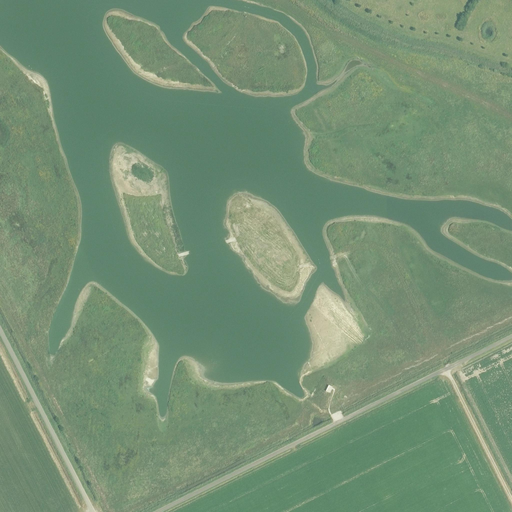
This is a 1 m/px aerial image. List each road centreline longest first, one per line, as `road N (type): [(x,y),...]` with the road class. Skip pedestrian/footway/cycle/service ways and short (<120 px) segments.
road 1 (unclassified): [(158,511),(511,336)]
road 2 (unclassified): [(92,511),(0,330)]
road 3 (track): [(511,503),(445,368)]
